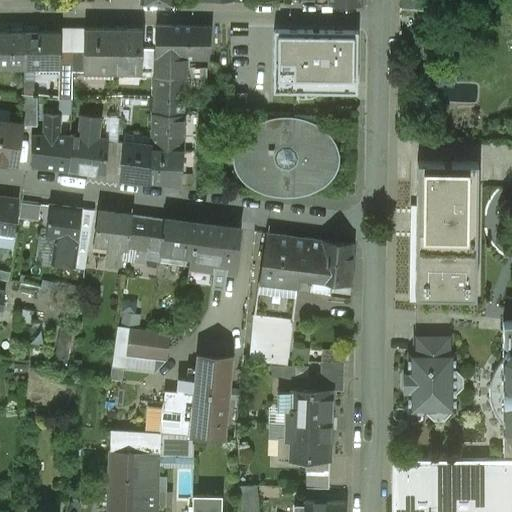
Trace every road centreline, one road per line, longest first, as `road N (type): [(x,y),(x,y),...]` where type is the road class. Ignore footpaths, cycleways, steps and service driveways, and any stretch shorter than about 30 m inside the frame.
road 1 (residential): [(379,18),(0,11)]
road 2 (residential): [(375,225),(0,178)]
road 3 (residential): [(368,511),(375,225)]
road 4 (residential): [(375,225),(379,18)]
